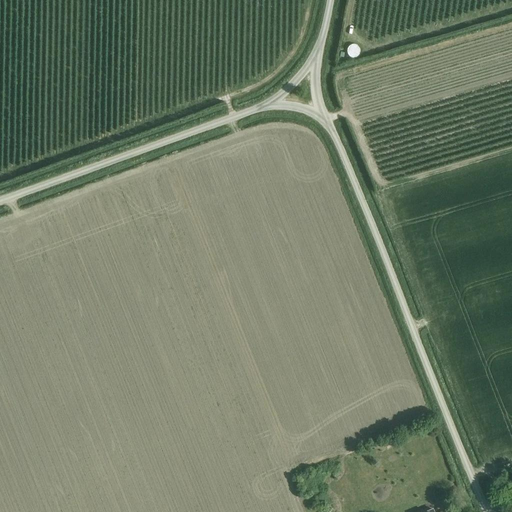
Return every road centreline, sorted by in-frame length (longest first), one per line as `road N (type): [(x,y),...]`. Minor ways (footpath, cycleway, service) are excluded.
road 1 (unclassified): [(485,511),(330,125)]
road 2 (unclassified): [(0,201),(267,105)]
